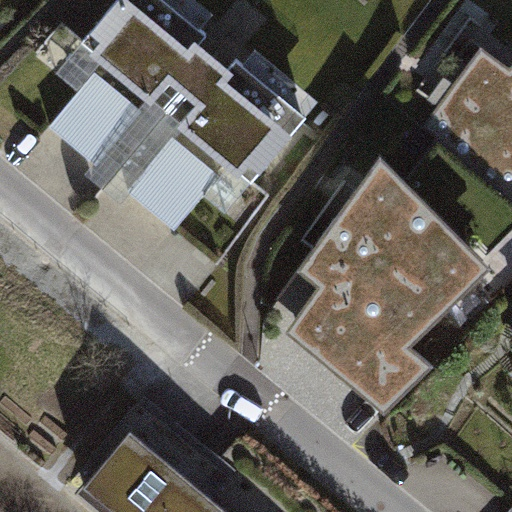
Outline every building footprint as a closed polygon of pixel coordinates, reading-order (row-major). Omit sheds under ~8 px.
[(213,8),(204,0),(109,0),(74,42),(253,185),(322,99),(253,43),(234,69),(191,35),(213,8)] [(483,40),(425,127),(511,199),(511,59),(511,60),(483,40)] [(138,105),(97,72),(49,128),(90,162),(138,105)] [(217,173),(170,134),(127,191),(175,228),(217,173)] [(318,278),(287,327),(383,407),(434,358),(411,339),(492,257),(383,144),(298,263),(318,278)] [(244,511),(141,427),(87,492),(111,511),(244,511)]
